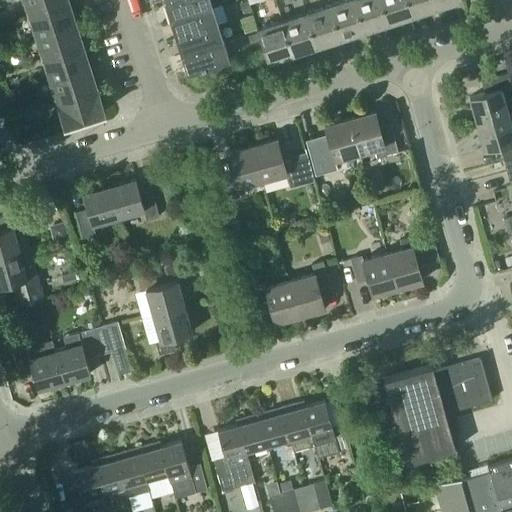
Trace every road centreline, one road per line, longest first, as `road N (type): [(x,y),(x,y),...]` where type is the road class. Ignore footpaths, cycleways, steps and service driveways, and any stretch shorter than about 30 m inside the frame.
road 1 (residential): [(0,436),(458,303),(469,281),(409,58)]
road 2 (unclassified): [(167,127),(409,58)]
road 3 (unclassified): [(0,174),(167,127)]
road 4 (residential): [(167,127),(126,0)]
